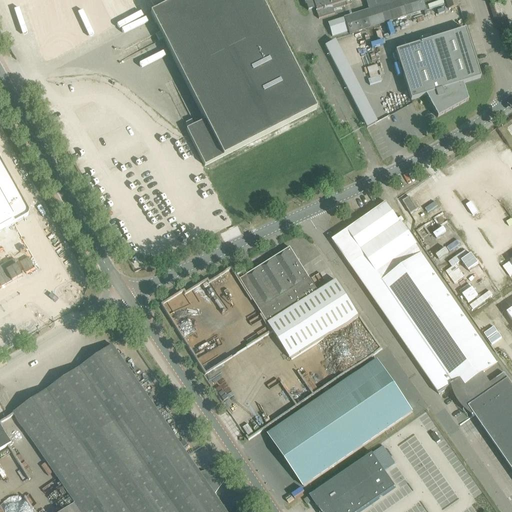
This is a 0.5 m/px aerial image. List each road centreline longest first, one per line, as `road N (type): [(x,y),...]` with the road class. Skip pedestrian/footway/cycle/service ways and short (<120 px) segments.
road 1 (unclassified): [(510,511),(305,213)]
road 2 (unclassified): [(274,511),(126,296)]
road 3 (unclassified): [(126,296),(0,75)]
road 4 (unclassified): [(305,213),(445,145),(511,100)]
road 5 (unknown): [(0,172),(59,285),(49,296),(24,298),(0,254)]
road 6 (unclassified): [(126,296),(305,213)]
road 7 (unclassified): [(0,370),(126,296)]
